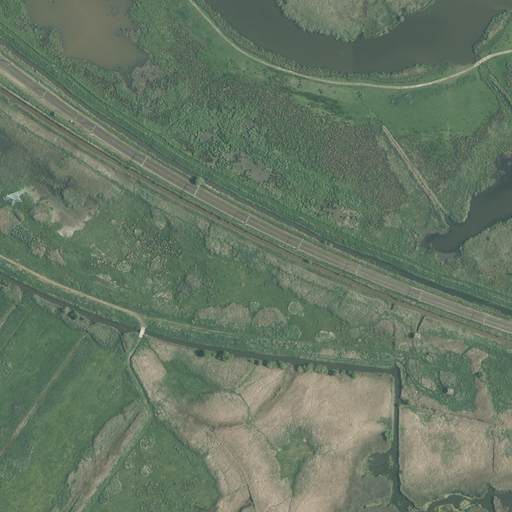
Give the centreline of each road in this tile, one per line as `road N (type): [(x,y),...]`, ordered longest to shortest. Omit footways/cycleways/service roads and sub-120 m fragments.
road 1 (track): [(511,51),(417,86),(331,82),(238,50),(189,0)]
road 2 (track): [(137,314),(397,352)]
